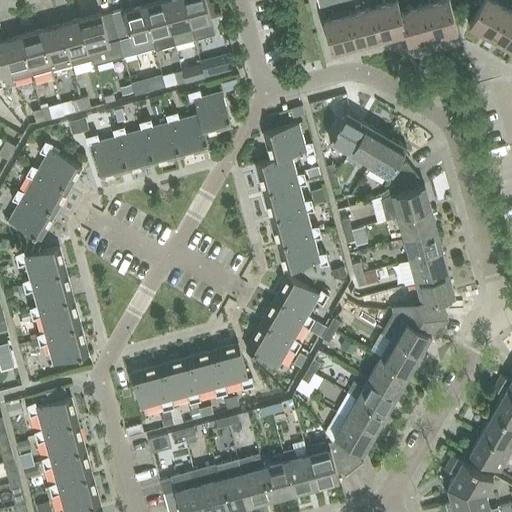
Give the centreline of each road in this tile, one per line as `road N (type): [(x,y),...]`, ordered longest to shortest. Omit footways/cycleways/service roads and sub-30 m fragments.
road 1 (residential): [(503,315),(456,143),(437,115),(352,73),(264,94)]
road 2 (residential): [(133,511),(98,379),(165,262)]
road 3 (unclassified): [(383,507),(485,328),(503,315)]
road 4 (residential): [(171,251),(264,94)]
